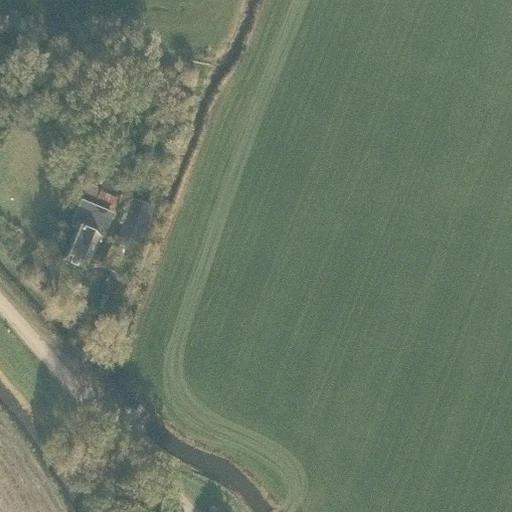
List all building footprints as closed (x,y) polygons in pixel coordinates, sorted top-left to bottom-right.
[(105,85),(108,74),(100,72),(101,70),(92,67),(88,80),(105,85)] [(138,88),(139,79),(126,77),(125,86),(138,88)] [(76,194),(97,202),(112,208),(120,189),(84,174),(76,194)] [(128,178),(122,193),(130,196),(136,181),(128,178)] [(62,265),(85,274),(101,235),(103,236),(111,217),(82,206),(72,229),(76,231),(62,265)] [(104,270),(127,280),(139,249),(138,249),(151,215),(131,207),(118,241),(116,240),(104,270)]
